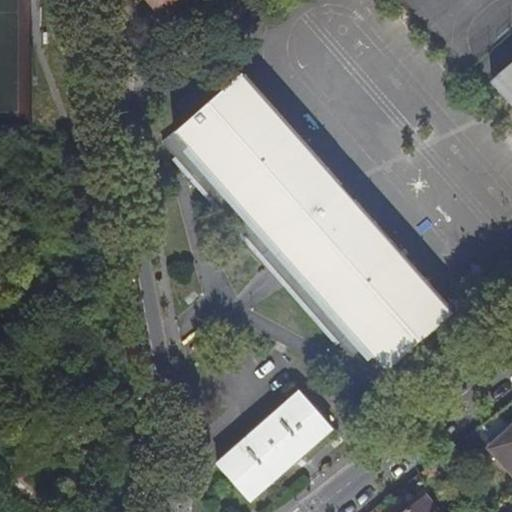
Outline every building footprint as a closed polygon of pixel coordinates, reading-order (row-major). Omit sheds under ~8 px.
[(147,0),(156,10),(167,0),(147,0)] [(511,64),(493,81),(511,102),(511,64)] [(241,71),(214,95),(201,80),(179,98),(193,114),(163,140),(371,374),(449,309),(241,71)] [(301,387),(217,457),(248,493),(332,422),(301,387)] [(511,427),(490,448),(500,460),(511,448),(511,427)] [(511,448),(500,460),(511,472),(511,448)] [(401,511),(441,511),(442,511),(427,493),(401,511)]
